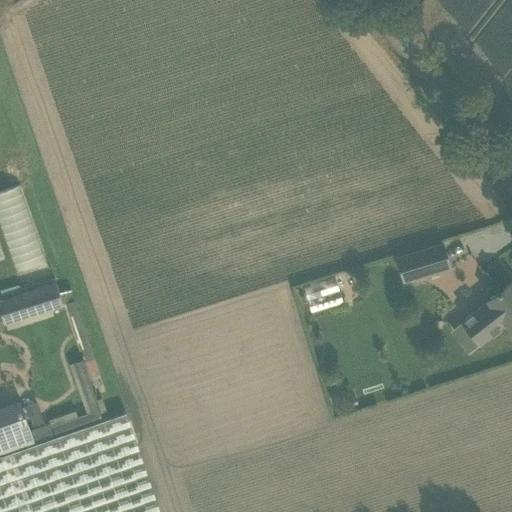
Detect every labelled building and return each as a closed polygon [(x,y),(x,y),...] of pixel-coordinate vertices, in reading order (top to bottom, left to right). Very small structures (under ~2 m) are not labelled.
[(46,260),(19,184),(0,191),(0,228),(15,271),(46,260)] [(444,241),(395,255),(403,282),(451,268),(444,241)] [(507,324),(511,319),(511,284),(510,281),(487,299),(489,301),(477,310),(463,321),(479,342),(505,322),(507,324)] [(0,311),(3,322),(62,303),(67,302),(86,360),(90,371),(99,369),(71,289),(59,291),(56,282),(0,299),(0,311)] [(30,429),(29,426),(20,400),(0,406),(0,511),(160,511),(126,411),(102,419),(100,413),(107,410),(102,397),(95,399),(89,382),(82,361),(69,364),(87,413),(78,416),(76,410),(48,420),(49,423),(30,429)] [(40,410),(28,415),(31,425),(44,421),(40,410)]
